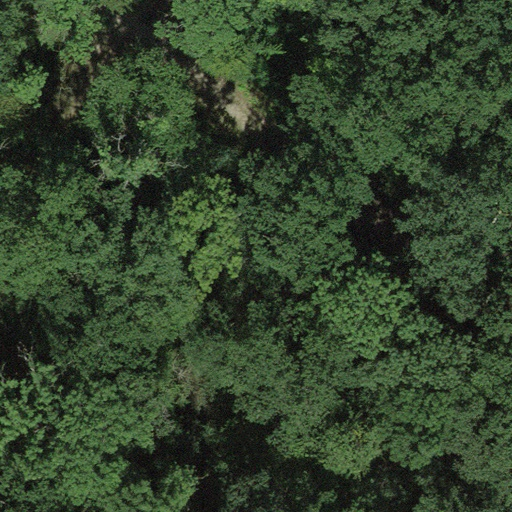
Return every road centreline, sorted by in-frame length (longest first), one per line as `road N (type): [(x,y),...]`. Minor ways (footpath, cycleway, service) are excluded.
road 1 (track): [(511,325),(443,296),(147,25)]
road 2 (track): [(147,25),(0,285)]
